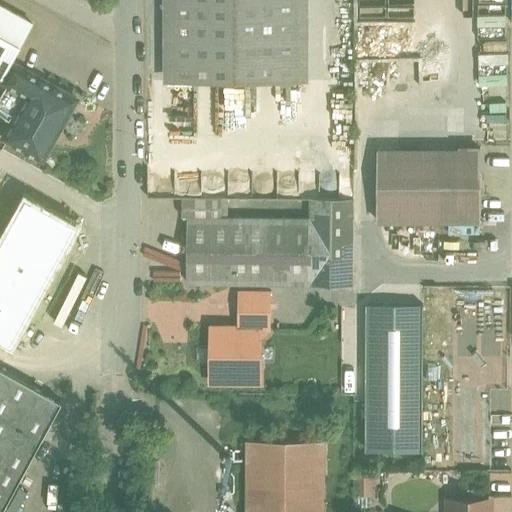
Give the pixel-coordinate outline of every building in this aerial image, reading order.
[(175,0),(176,81),(297,81),(297,0),(175,0)] [(33,23),(0,5),(0,74),(1,76),(3,76),(11,61),(33,23)] [(78,98),(11,61),(3,76),(1,76),(0,78),(0,79),(28,95),(5,138),(42,159),(57,132),(59,133),(78,98)] [(458,161),(379,161),(378,221),(481,221),(481,149),(458,148),(458,161)] [(0,336),(14,344),(81,220),(26,190),(0,238),(0,336)] [(222,198),(184,197),(183,218),(188,218),(189,217),(222,218),(222,198)] [(354,199),(310,199),(310,218),(309,283),(354,284),(354,199)] [(222,218),(189,217),(188,218),(188,282),(309,283),(310,218),(222,218)] [(269,303),(241,302),(241,327),(255,327),(256,328),(269,328),(269,303)] [(422,448),(424,303),(368,302),(367,448),(422,448)] [(241,327),(212,326),(212,379),(245,380),(245,360),(255,360),(256,328),(255,327),(241,327)] [(1,365),(0,365),(0,511),(1,511),(64,399),(1,365)] [(325,511),(326,439),(247,439),(247,511),(325,511)] [(490,511),(490,499),(450,499),(450,511),(490,511)]
